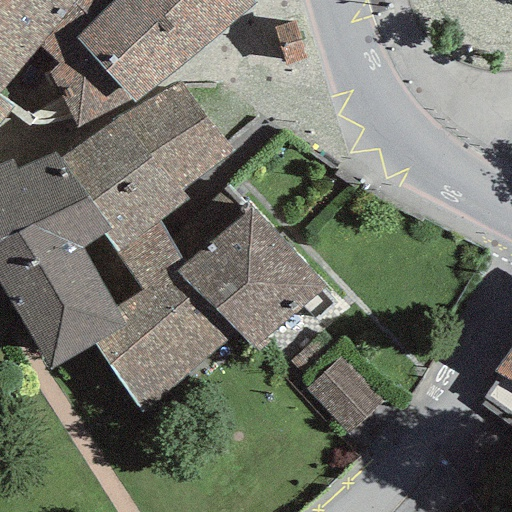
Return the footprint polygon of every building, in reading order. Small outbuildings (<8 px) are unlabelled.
[(0,0),(0,92),(21,114),(70,103),(132,89),(242,0),(0,0)] [(236,152),(180,69),(60,149),(109,223),(145,278),(177,257),(186,250),(156,205),(236,152)] [(0,263),(46,348),(89,325),(122,307),(84,237),(109,223),(60,149),(0,167),(0,263)] [(179,263),(237,325),(256,346),(326,283),(249,199),(179,263)] [(89,325),(141,401),(237,325),(179,263),(177,257),(145,278),(122,307),(89,325)] [(511,340),(497,364),(511,374),(511,340)] [(338,355),(305,387),(348,431),(381,399),(338,355)]
